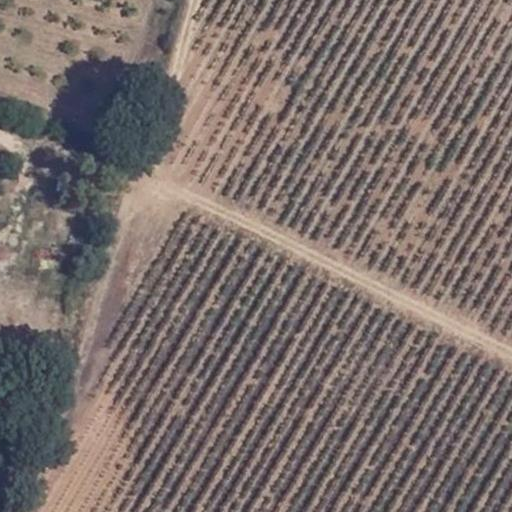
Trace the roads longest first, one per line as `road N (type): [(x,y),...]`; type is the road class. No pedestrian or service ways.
road 1 (track): [(148,170),(257,218),(511,357)]
road 2 (track): [(0,132),(25,147),(37,168),(0,288)]
